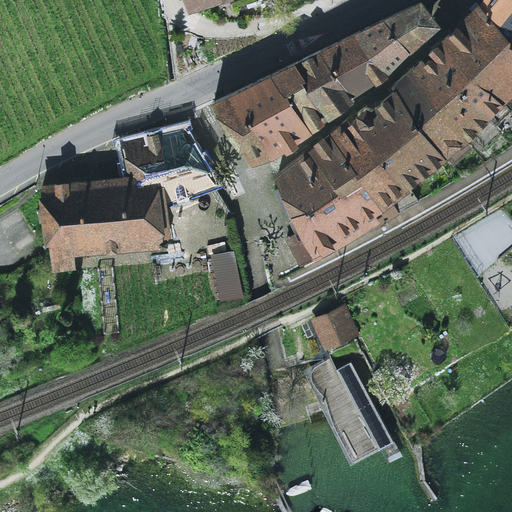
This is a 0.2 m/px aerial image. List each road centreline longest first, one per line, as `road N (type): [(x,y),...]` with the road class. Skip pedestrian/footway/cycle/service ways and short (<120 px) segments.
road 1 (residential): [(180,94),(245,175),(367,94),(468,0)]
road 2 (tertiary): [(0,184),(180,94)]
road 3 (residential): [(168,0),(171,11),(207,30),(294,19),(314,30)]
road 4 (tertiary): [(180,94),(314,30)]
